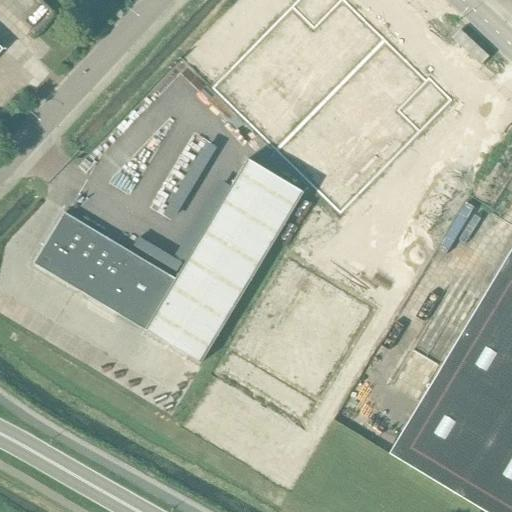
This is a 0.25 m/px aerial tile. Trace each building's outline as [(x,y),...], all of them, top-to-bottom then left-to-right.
[(341,0),(303,0),(210,95),(275,157),(384,45),(341,0)] [(275,157),(274,157),(339,219),(449,106),(385,44),(384,45),(275,157)] [(32,266),(199,366),(274,240),(302,195),(246,161),(175,281),(63,214),(32,266)] [(291,258),(219,374),(306,430),(381,315),(291,258)] [(511,511),(511,264),(391,456),(485,511),(511,511)]
